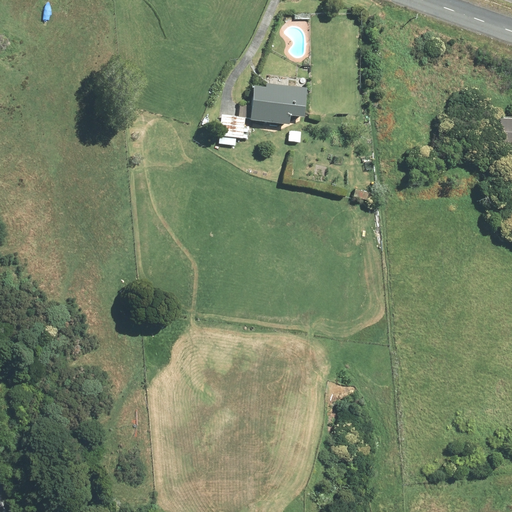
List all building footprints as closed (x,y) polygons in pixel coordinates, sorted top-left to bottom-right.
[(263,88),(250,87),(247,120),(285,123),(286,116),(300,117),(302,89),(287,88),(287,86),(263,84),(263,88)] [(233,140),(243,140),(243,120),(233,119),(234,115),(219,115),(218,146),(233,147),(233,140)] [(511,119),(494,119),(494,149),(511,149),(511,119)] [(305,134),(288,132),(287,144),(304,146),(305,134)] [(363,211),(356,210),(353,227),(360,228),(363,211)]
